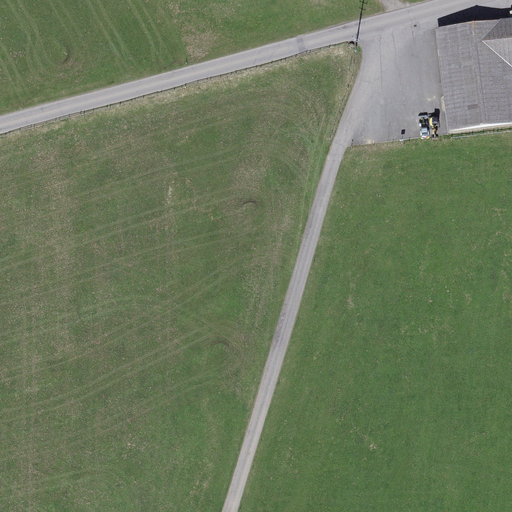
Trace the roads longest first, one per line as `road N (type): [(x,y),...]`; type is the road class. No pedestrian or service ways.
road 1 (unclassified): [(0,137),(500,0)]
road 2 (track): [(235,511),(381,32)]
